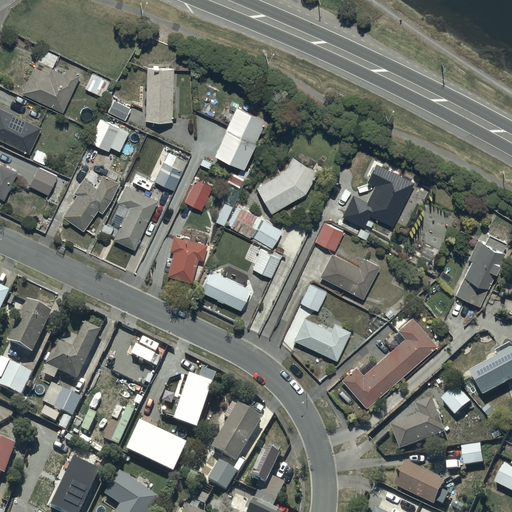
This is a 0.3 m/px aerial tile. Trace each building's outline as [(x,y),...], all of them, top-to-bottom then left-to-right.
[(58,56),(44,49),(38,61),(28,56),(24,64),(34,68),(23,92),(64,111),(81,74),(61,65),(58,70),(52,67),(58,56)] [(152,67),(147,67),(145,121),(172,122),(174,68),(159,68),(159,66),(152,66),(152,67)] [(110,82),(92,73),(85,88),(103,96),(110,82)] [(107,111),(126,120),(131,108),(113,99),(107,111)] [(0,139),(30,153),(42,127),(0,107),(0,139)] [(265,120),(236,107),(214,156),(244,169),(265,120)] [(129,132),(101,118),(89,142),(108,151),(110,147),(120,151),(129,132)] [(36,151),(32,159),(44,164),(48,156),(36,151)] [(188,160),(168,151),(154,182),(174,191),(188,160)] [(283,171),(255,189),(272,215),(306,193),(319,174),(292,156),(283,171)] [(0,196),(5,199),(17,171),(0,163),(0,196)] [(415,182),(377,164),(368,182),(370,184),(362,199),(353,195),(342,216),(365,228),(366,225),(372,227),(374,223),(367,219),(370,214),(393,226),(415,182)] [(57,176),(37,166),(28,184),(48,194),(57,176)] [(97,188),(83,178),(74,193),(77,195),(62,216),(83,231),(98,210),(102,213),(111,201),(119,183),(103,176),(97,188)] [(214,185),(196,177),(192,184),(189,183),(181,201),(202,211),(214,185)] [(158,200),(126,185),(118,203),(129,208),(114,239),(135,249),(158,200)] [(232,206),(223,202),(216,221),(225,224),(232,206)] [(237,205),(226,224),(271,249),(282,230),(237,205)] [(34,220),(31,226),(45,232),(51,219),(46,216),(44,219),(41,218),(39,222),(34,220)] [(343,231),(323,222),(315,242),(335,250),(343,231)] [(184,238),(174,236),(171,250),(173,251),(168,276),(193,282),(198,259),(203,260),(207,244),(189,240),(189,238),(185,237),(184,238)] [(506,253),(477,239),(468,259),(472,261),(456,295),(480,307),(506,253)] [(254,263),(252,268),(271,278),(280,259),(261,249),(263,246),(253,241),(244,257),(254,263)] [(359,267),(332,254),(320,276),(364,300),(380,266),(364,258),(359,267)] [(251,289),(209,269),(199,291),(223,303),(223,301),(241,310),(251,289)] [(327,292),(309,283),(300,302),(318,311),(327,292)] [(0,287),(0,313),(10,291),(0,287)] [(33,355),(53,314),(29,302),(8,343),(33,355)] [(399,331),(393,336),(400,343),(374,365),(369,360),(359,369),(356,365),(341,380),(366,408),(437,345),(412,317),(398,330),(399,331)] [(330,330),(304,318),(294,340),(338,360),(351,331),(333,323),(330,330)] [(77,382),(99,332),(83,324),(75,342),(65,338),(62,344),(57,342),(46,368),(77,382)] [(499,359),(471,374),(483,398),(511,382),(511,345),(496,353),(499,359)] [(140,353),(132,349),(114,385),(122,389),(140,353)] [(34,375),(1,359),(0,361),(0,387),(23,398),(34,375)] [(213,379),(189,371),(173,418),(197,426),(213,379)] [(81,400),(52,385),(43,403),(71,418),(81,400)] [(459,387),(442,401),(456,417),(473,402),(459,387)] [(416,407),(420,417),(393,427),(402,452),(448,435),(435,400),(416,407)] [(236,464),(262,421),(238,406),(211,448),(236,464)] [(135,410),(127,407),(119,425),(112,422),(104,441),(119,447),(135,410)] [(97,416),(90,413),(82,431),(88,434),(97,416)] [(187,440),(139,419),(125,448),(173,470),(187,440)] [(16,446),(0,439),(0,476),(1,475),(5,476),(16,446)] [(250,480),(260,485),(248,511),(271,511),(284,485),(270,478),(280,459),(277,458),(281,450),(270,444),(267,451),(265,450),(250,480)] [(481,445),(462,448),(465,467),(484,465),(481,445)] [(511,461),(506,458),(494,483),(511,492),(511,461)] [(83,511),(101,472),(73,460),(51,509),(56,511),(83,511)] [(225,493),(236,474),(219,463),(207,482),(225,493)] [(408,463),(396,488),(436,507),(448,482),(408,463)] [(150,511),(158,500),(119,474),(103,497),(120,508),(116,511),(150,511)]
